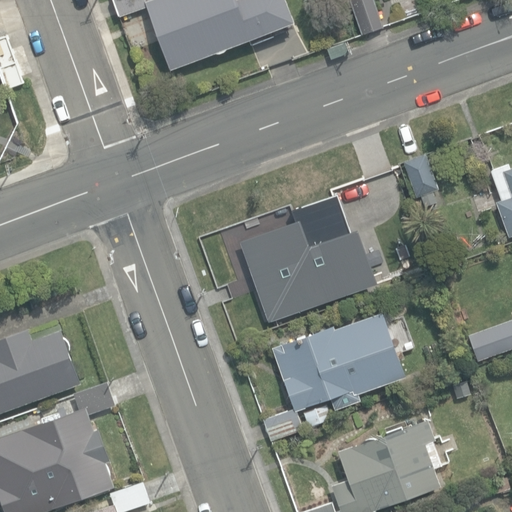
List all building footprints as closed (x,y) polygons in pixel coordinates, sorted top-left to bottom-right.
[(146,6),(171,70),(216,52),(217,52),(218,52),(219,53),(220,53),(220,52),(220,53),(221,52),(222,52),(223,52),(224,52),(224,51),(225,51),(226,50),(227,49),(228,48),(228,47),(250,39),(252,45),(293,29),(291,23),(296,21),(287,0),(150,0),(149,1),(148,0),(114,0),(119,15),(146,6)] [(349,0),(361,34),(384,26),(374,0),(349,0)] [(0,38),(0,64),(8,88),(24,82),(8,36),(0,38)] [(328,48),(332,58),(349,52),(345,41),(328,48)] [(420,194),(426,211),(443,204),(437,188),(439,187),(426,153),(404,161),(417,195),(420,194)] [(497,201),(510,236),(511,234),(511,166),(510,167),(509,162),(491,169),(501,199),(497,201)] [(263,292),(272,317),(352,289),(344,266),(351,263),(342,239),(324,245),(314,216),(299,221),(299,219),(286,224),(287,227),(283,229),(282,226),(245,239),(247,246),(243,247),(259,294),(263,292)] [(228,314),(237,336),(268,324),(260,302),(228,314)] [(264,418),(272,440),(303,429),(297,410),(331,398),(335,409),(361,399),(357,388),(368,384),(357,351),(363,349),(353,321),(335,327),(334,324),(272,346),(294,408),(264,418)] [(0,411),(82,382),(70,348),(70,347),(70,346),(70,345),(70,344),(70,343),(69,342),(69,341),(69,340),(68,340),(68,339),(67,339),(67,338),(66,338),(62,328),(35,338),(33,333),(13,340),(15,345),(13,346),(9,334),(0,337),(0,411)] [(486,340),(471,345),(477,361),(492,356),(486,340)] [(3,484),(12,511),(33,511),(51,506),(52,509),(116,486),(90,413),(117,403),(108,380),(74,392),(80,407),(22,427),(38,471),(26,476),(3,484)] [(303,410),(309,426),(331,418),(325,402),(303,410)] [(332,484),(341,511),(366,511),(441,486),(426,443),(436,439),(428,417),(375,436),(372,435),(369,435),(367,436),(364,437),(362,439),(360,441),(339,449),(349,478),(332,484)] [(478,453),(482,466),(498,461),(493,448),(478,453)] [(120,511),(152,501),(144,480),(111,492),(115,502),(87,511),(120,511)] [(301,511),(338,511),(334,501),(301,511)]
